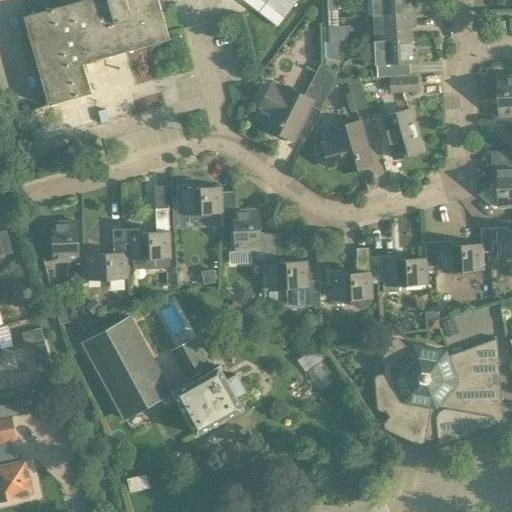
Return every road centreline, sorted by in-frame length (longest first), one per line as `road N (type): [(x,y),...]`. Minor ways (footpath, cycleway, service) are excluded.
road 1 (residential): [(461,49),(465,158),(443,189),(329,215),(247,158),(194,147),(31,194)]
road 2 (residential): [(376,511),(511,465)]
